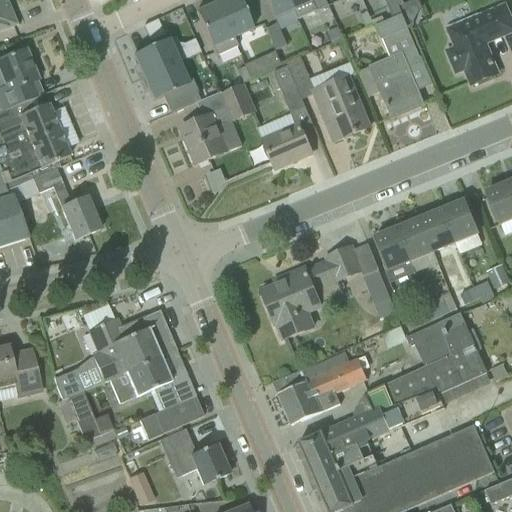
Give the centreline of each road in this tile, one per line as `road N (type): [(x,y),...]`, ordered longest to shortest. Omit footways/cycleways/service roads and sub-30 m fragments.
road 1 (unclassified): [(181,260),(511,129)]
road 2 (tertiary): [(287,511),(181,260)]
road 3 (tertiary): [(181,260),(91,35)]
road 4 (residential): [(0,304),(181,260)]
